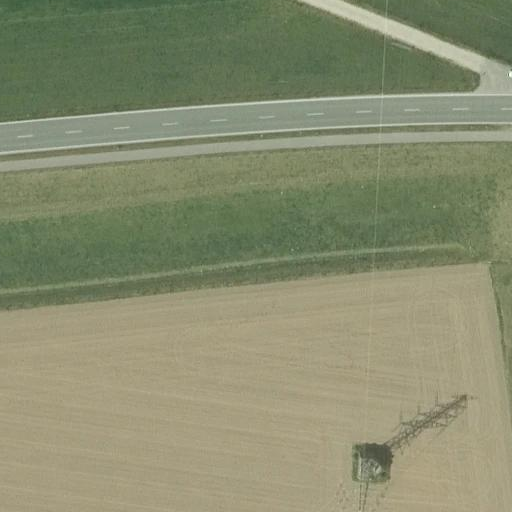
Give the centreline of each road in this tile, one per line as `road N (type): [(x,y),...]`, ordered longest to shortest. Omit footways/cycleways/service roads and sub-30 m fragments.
road 1 (secondary): [(511,101),(0,130)]
road 2 (track): [(310,0),(511,75)]
